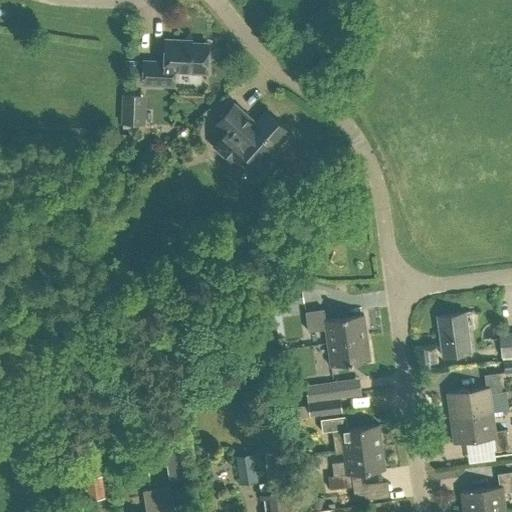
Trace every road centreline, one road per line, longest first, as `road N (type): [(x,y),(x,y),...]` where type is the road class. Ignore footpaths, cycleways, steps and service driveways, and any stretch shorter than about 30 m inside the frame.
road 1 (residential): [(396,294),(379,189),(363,150),(218,0)]
road 2 (residential): [(422,511),(396,294)]
